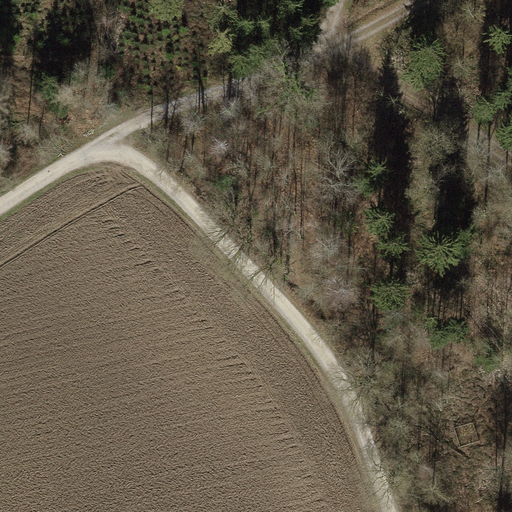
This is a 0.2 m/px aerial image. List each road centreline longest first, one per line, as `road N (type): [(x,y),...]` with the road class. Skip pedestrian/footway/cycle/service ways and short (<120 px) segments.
road 1 (track): [(390,511),(355,408),(320,348),(159,176),(104,141),(0,206)]
road 2 (track): [(321,51),(104,141)]
road 3 (track): [(511,159),(333,46)]
